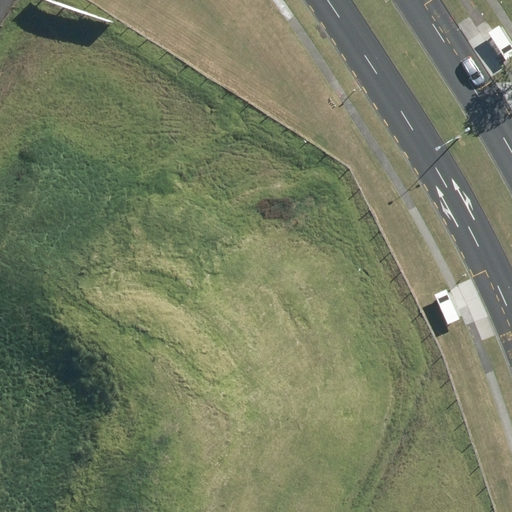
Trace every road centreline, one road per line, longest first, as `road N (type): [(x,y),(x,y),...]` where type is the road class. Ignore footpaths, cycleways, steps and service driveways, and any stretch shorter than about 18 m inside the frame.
road 1 (secondary): [(511,324),(462,220),(326,0)]
road 2 (secondary): [(415,0),(511,156)]
